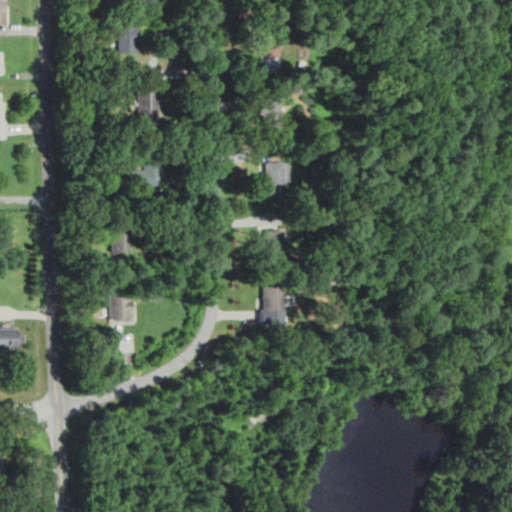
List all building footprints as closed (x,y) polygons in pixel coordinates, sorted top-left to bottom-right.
[(116,26),(117,51),(138,51),(138,34),(135,34),(135,25),(116,26)] [(259,27),(259,56),(262,56),(262,72),(277,72),(277,56),(279,56),(279,27),(259,27)] [(290,83),(291,91),(300,91),(299,83),(290,83)] [(134,88),(135,125),(151,125),(151,110),(156,110),(155,88),(134,88)] [(262,95),(262,101),(256,100),(256,115),(265,115),(265,134),(279,134),(279,95),(262,95)] [(128,168),(128,186),(162,186),(162,149),(141,149),(141,168),(128,168)] [(263,161),(263,193),(286,193),(286,161),(263,161)] [(109,250),(109,216),(128,216),(127,250),(109,250)] [(265,230),(265,251),(281,251),(281,230),(265,230)] [(263,283),(263,309),(260,309),(260,323),(283,322),(282,283),(263,283)] [(108,292),(108,318),(128,317),(127,291),(108,292)] [(327,303),(327,321),(339,320),(338,303),(327,303)] [(0,326),(0,346),(15,346),(15,326),(0,326)]
